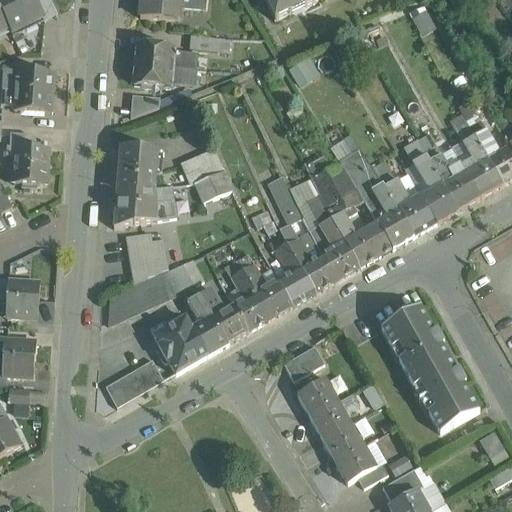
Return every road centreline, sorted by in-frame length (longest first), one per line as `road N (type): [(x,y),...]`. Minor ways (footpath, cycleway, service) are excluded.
road 1 (residential): [(74,457),(85,211)]
road 2 (residential): [(229,369),(441,251)]
road 3 (residential): [(85,211),(102,0)]
road 4 (residential): [(74,457),(229,369)]
road 5 (residential): [(317,511),(229,369)]
road 6 (residential): [(441,251),(511,386)]
